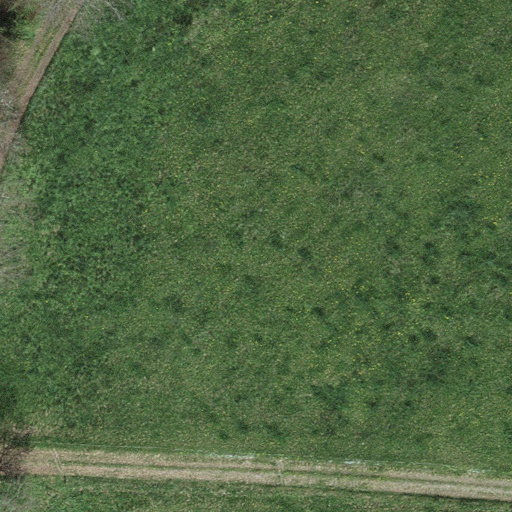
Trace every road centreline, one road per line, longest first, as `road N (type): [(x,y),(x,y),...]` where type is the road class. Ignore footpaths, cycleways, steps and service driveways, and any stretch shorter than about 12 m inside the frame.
road 1 (track): [(0,460),(511,491)]
road 2 (track): [(0,122),(65,0)]
